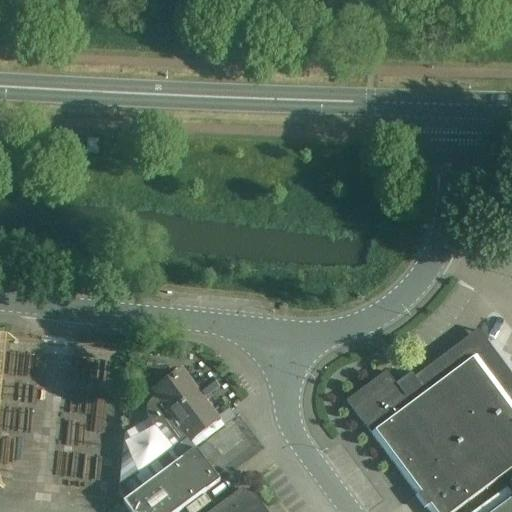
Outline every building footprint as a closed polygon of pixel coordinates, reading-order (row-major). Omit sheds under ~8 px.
[(427,511),(455,511),(511,469),(511,377),(478,332),(414,379),(410,374),(395,386),(386,373),(346,403),(370,436),(427,511)] [(118,486),(117,491),(120,489),(178,448),(186,442),(188,445),(221,421),(182,369),(149,393),(153,398),(151,400),(149,402),(146,408),(145,410),(146,416),(147,418),(151,423),(154,426),(156,427),(127,443),(124,444),(120,468),(118,486)] [(180,511),(219,483),(195,451),(123,505),(127,511),(180,511)] [(265,511),(251,493),(240,491),(212,511),(265,511)] [(511,511),(511,499),(494,511),(511,511)]
